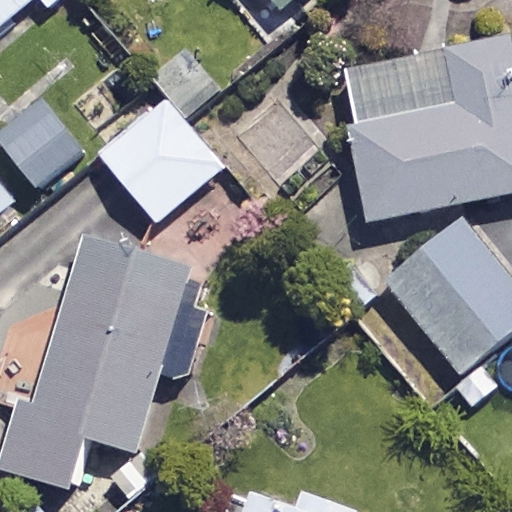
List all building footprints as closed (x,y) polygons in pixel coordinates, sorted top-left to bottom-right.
[(0,0),(0,38),(48,0),(0,0)] [(262,0),(298,24),(314,0),(262,0)] [(511,202),(511,46),(350,81),(382,230),(511,202)] [(96,156),(53,100),(3,139),(47,194),(96,156)] [(231,174),(176,108),(111,162),(166,228),(231,174)] [(0,232),(24,213),(0,183),(0,232)] [(511,347),(511,277),(475,230),(399,289),(470,380),(511,347)] [(202,279),(102,247),(49,410),(36,406),(13,476),(85,499),(102,446),(147,461),(173,382),(196,389),(219,320),(192,311),(202,279)] [(308,511),(292,511),(245,494),(238,511),(342,511),(313,501),(308,511)]
